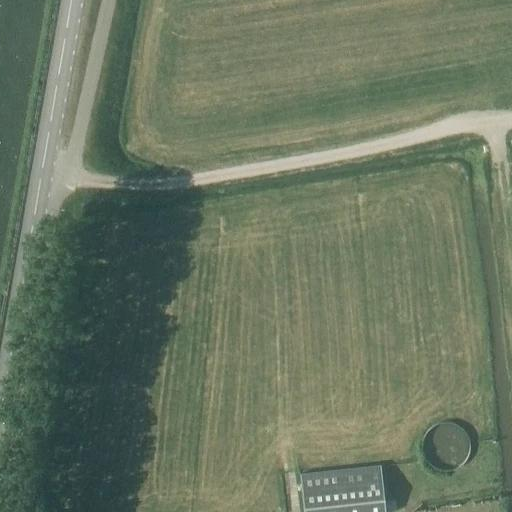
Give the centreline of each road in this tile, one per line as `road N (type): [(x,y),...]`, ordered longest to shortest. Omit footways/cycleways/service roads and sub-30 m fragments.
road 1 (track): [(480,124),(173,184),(60,180)]
road 2 (tertiary): [(0,415),(40,183)]
road 3 (unclassified): [(40,183),(60,180),(106,0)]
road 4 (tertiary): [(40,183),(71,0)]
